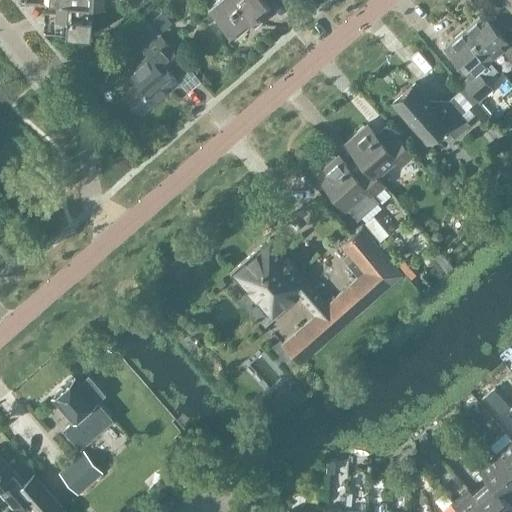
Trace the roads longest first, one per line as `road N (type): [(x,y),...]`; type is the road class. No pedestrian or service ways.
road 1 (residential): [(116,234),(386,0)]
road 2 (residential): [(116,234),(88,192),(72,132),(0,35)]
road 3 (residential): [(116,234),(0,337)]
